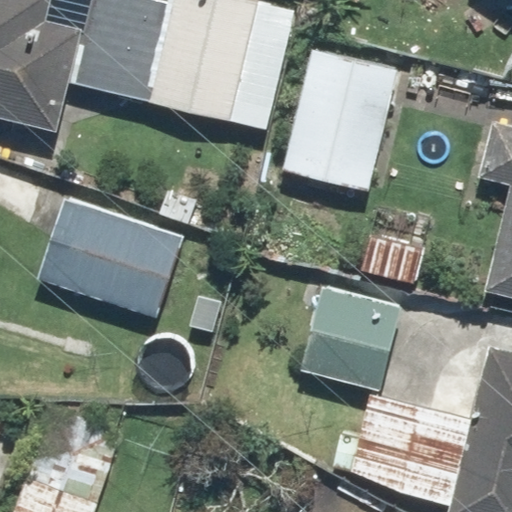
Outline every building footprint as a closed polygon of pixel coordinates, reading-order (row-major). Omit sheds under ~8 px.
[(88,23),(50,13),(53,0),(0,0),(0,105),(63,122),(88,23)] [(274,123),(298,5),(273,0),(178,0),(158,100),(274,123)] [(378,184),(402,62),(316,45),(292,167),(378,184)] [(511,115),(502,113),(486,169),(511,176),(511,210),(492,281),(511,286),(511,115)] [(188,233),(71,194),(45,272),(162,311),(188,233)] [(460,250),(374,230),(367,261),(452,281),(460,250)] [(408,303),(328,281),(306,363),(387,384),(408,303)] [(469,394),(441,388),(437,403),(372,388),(353,475),(462,499),(459,511),(511,511),(511,340),(497,337),(481,412),(466,409),(469,394)] [(103,511),(132,426),(53,400),(16,511),(103,511)]
